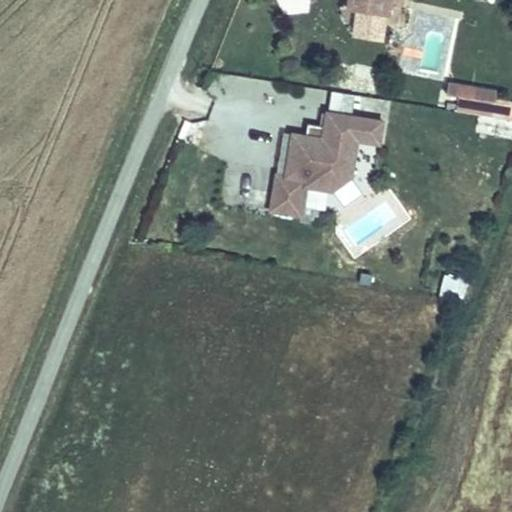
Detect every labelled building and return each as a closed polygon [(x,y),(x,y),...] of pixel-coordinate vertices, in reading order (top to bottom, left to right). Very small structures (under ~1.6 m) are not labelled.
[(387,16),(389,0),(350,0),(349,9),(360,11),(387,16)] [(385,28),(387,16),(360,11),(358,24),(385,28)] [(459,97),(457,112),(509,119),(511,103),(494,101),(495,91),(451,84),(450,95),(459,97)] [(327,112),(351,116),(353,96),(329,92),(327,112)] [(322,138),(305,136),(292,133),(285,177),(276,175),(270,211),(301,216),(306,187),(332,191),(351,177),(357,140),(379,144),(383,122),(351,116),(327,112),(324,126),(322,138)] [(322,138),(324,126),(307,124),(305,136),(322,138)]
